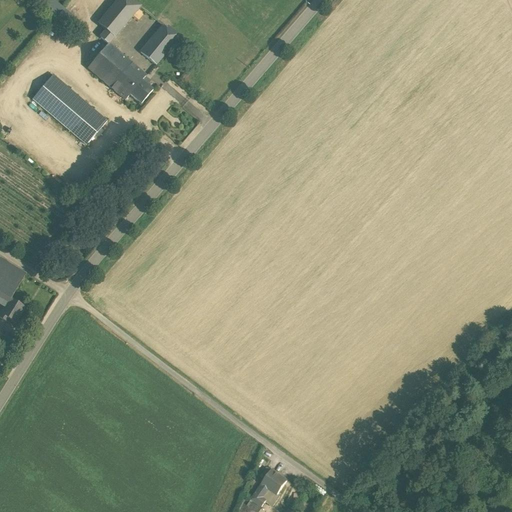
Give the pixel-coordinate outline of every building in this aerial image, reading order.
[(61,0),(45,0),(43,3),(81,35),(90,25),(61,0)] [(126,0),(119,0),(96,28),(104,34),(112,41),(127,23),(131,18),(138,10),(126,0)] [(138,10),(131,18),(137,24),(144,15),(138,10)] [(144,15),(137,24),(131,18),(127,23),(145,38),(156,25),(144,15)] [(145,38),(134,52),(154,68),(176,41),(156,25),(145,38)] [(104,34),(98,41),(106,47),(112,41),(104,34)] [(106,47),(98,41),(94,46),(102,52),(106,47)] [(94,46),(82,60),(90,67),(102,52),(94,46)] [(141,77),(106,47),(102,52),(90,67),(86,71),(121,101),(141,77)] [(90,67),(82,60),(78,65),(86,71),(90,67)] [(152,94),(140,84),(144,79),(141,77),(121,101),(124,104),(129,98),(140,108),(152,94)] [(106,124),(51,78),(31,102),(86,148),(106,124)] [(25,275),(0,259),(0,304),(3,307),(9,299),(10,300),(25,275)] [(10,300),(9,299),(3,307),(0,312),(0,319),(6,323),(7,320),(14,324),(24,308),(10,300)] [(272,472),(252,500),(255,502),(263,508),(267,501),(263,499),(269,490),(277,495),(286,482),(272,472)] [(402,483),(395,491),(402,497),(409,489),(402,483)] [(257,511),(259,511),(263,508),(255,502),(251,508),(257,511)] [(257,511),(251,508),(244,503),(241,511),(257,511)]
